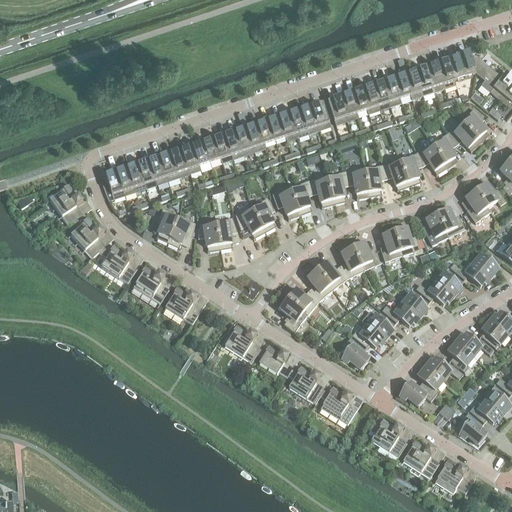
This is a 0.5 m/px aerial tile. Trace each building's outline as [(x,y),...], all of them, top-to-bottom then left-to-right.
[(458,60),(447,64),(454,83),(476,76),(471,61),(469,56),(465,58),(464,55),(457,57),(458,60)] [(476,59),(471,61),(476,76),(485,84),(482,87),(499,102),(511,86),(511,79),(506,75),(502,80),(476,59)] [(447,64),(437,67),(445,92),(456,88),(454,83),(447,64)] [(437,67),(426,71),(434,95),(445,92),(437,67)] [(426,71),(415,75),(423,99),(434,95),(426,71)] [(415,75),(404,78),(411,98),(410,98),(412,103),(423,99),(415,75)] [(404,78),(393,82),(400,101),(410,98),(411,98),(404,78)] [(393,82),(382,85),(390,110),(402,106),(400,101),(393,82)] [(382,85),(371,89),(380,113),(390,110),(382,85)] [(511,86),(499,102),(508,110),(511,106),(511,86)] [(371,89),(361,93),(367,112),(368,117),(380,113),(371,89)] [(361,93),(350,96),(356,116),(357,116),(367,112),(361,93)] [(474,95),(470,100),(478,107),(483,102),(474,95)] [(350,96),(339,100),(347,124),(358,120),(357,116),(356,116),(350,96)] [(347,124),(339,100),(328,104),(336,128),(347,124)] [(323,105),(312,109),(320,133),(331,129),(323,105)] [(312,109),(301,112),(309,137),(320,133),(312,109)] [(488,115),(497,123),(501,118),(492,110),(488,115)] [(301,112),(290,116),(298,140),(309,137),(301,112)] [(460,124),(480,146),(490,137),(489,137),(479,127),(484,123),(474,112),(469,117),(461,125),(460,124)] [(290,116),(279,120),(286,139),(285,140),(287,144),(298,140),(290,116)] [(279,120),(269,123),(275,143),(285,140),(286,139),(279,120)] [(269,123),(258,127),(264,147),(275,143),(269,123)] [(451,133),(447,137),(456,149),(461,144),(471,154),(470,154),(471,155),(480,146),(460,124),(460,125),(452,133),(451,133)] [(258,127),(247,131),(255,155),(266,151),(264,147),(258,127)] [(247,131),(236,134),(244,159),(255,155),(247,131)] [(236,134),(225,138),(233,162),(244,159),(236,134)] [(432,146),(431,146),(447,172),(458,165),(458,164),(457,164),(450,153),(456,149),(447,137),(442,140),(442,141),(432,147),(432,146)] [(225,138),(214,141),(221,161),(220,161),(222,166),(233,162),(225,138)] [(214,141),(203,145),(210,165),(220,161),(221,161),(214,141)] [(203,145),(193,149),(199,168),(200,168),(210,165),(203,145)] [(422,153),(416,156),(423,170),(429,166),(436,178),(447,172),(431,146),(431,147),(422,153)] [(193,149),(182,152),(190,177),(201,173),(200,168),(199,168),(193,149)] [(182,152),(171,156),(179,180),(190,177),(182,152)] [(171,156),(160,160),(168,184),(179,180),(171,156)] [(400,162),(399,162),(409,190),(421,186),(421,185),(416,172),(423,170),(416,156),(410,158),(411,158),(400,162)] [(319,158),(306,162),(308,168),(320,165),(319,158)] [(160,160),(149,163),(156,183),(155,183),(157,188),(168,184),(160,160)] [(388,166),(382,168),(386,183),(393,180),(397,193),(397,194),(409,190),(399,162),(399,163),(388,166)] [(511,167),(506,162),(497,171),(497,172),(498,172),(508,181),(504,186),(506,188),(503,191),(510,200),(511,198),(511,167)] [(149,163),(138,167),(145,187),(145,186),(155,183),(156,183),(149,163)] [(138,167),(128,170),(136,195),(147,191),(145,186),(145,187),(138,167)] [(365,171),(364,171),(369,200),(382,198),(382,197),(381,197),(379,184),(386,183),(382,168),(376,169),(376,170),(365,171)] [(128,170),(117,174),(125,198),(136,195),(128,170)] [(350,173),(345,174),(349,189),(355,188),(357,202),(369,200),(364,171),(364,172),(353,173),(350,173)] [(125,198),(117,174),(105,178),(108,185),(102,186),(106,196),(109,204),(125,198)] [(327,179),(334,208),(347,204),(346,204),(343,191),(349,189),(345,174),(338,176),(327,179)] [(315,182),(308,184),(312,198),(318,197),(322,210),(321,210),(322,211),(334,208),(327,179),(326,179),(327,179),(316,182),(315,182)] [(290,190),(290,191),(300,218),(312,214),(312,213),(307,200),(312,198),(308,184),(301,187),(290,191),(290,190)] [(484,184),(474,191),(491,216),(491,215),(488,211),(497,204),(500,209),(506,205),(497,192),(492,196),(484,185),(485,184),(484,184)] [(67,229),(72,226),(84,218),(78,209),(83,205),(79,199),(76,201),(66,186),(56,189),(58,197),(50,203),(67,229)] [(300,218),(290,191),(289,191),(279,195),(272,198),(278,212),(283,209),(288,222),(288,223),(300,218)] [(491,216),(474,191),(463,199),(464,199),(472,210),(467,214),(475,226),(481,222),(490,215),(490,216),(491,216)] [(18,204),(21,212),(34,204),(33,202),(34,201),(33,199),(18,204)] [(251,209),(251,210),(265,236),(276,230),(276,229),(269,217),(275,214),(267,201),(261,204),(261,205),(251,210),(251,209)] [(447,209),(436,214),(449,241),(449,240),(459,235),(459,236),(465,233),(459,219),(453,222),(447,209)] [(265,236),(251,210),(250,210),(251,210),(241,216),(241,215),(236,218),(241,232),(247,229),(254,241),(253,241),(254,242),(265,236)] [(156,241),(168,246),(180,219),(179,220),(169,215),(163,212),(157,225),(162,228),(157,241),(156,240),(156,241)] [(449,241),(436,214),(424,220),(425,220),(429,229),(424,232),(432,249),(438,246),(448,241),(449,241)] [(92,261),(99,255),(98,255),(106,248),(99,241),(104,237),(99,231),(97,233),(84,218),(72,226),(78,232),(72,237),(92,261)] [(180,219),(168,246),(179,252),(180,251),(179,251),(185,238),(191,241),(192,241),(195,226),(191,224),(190,225),(180,220),(180,219)] [(216,223),(215,223),(220,253),(233,251),(233,250),(232,250),(230,237),(237,236),(237,235),(232,221),(227,222),(216,224),(216,223)] [(220,253),(215,223),(215,224),(204,226),(199,226),(198,242),(199,242),(206,241),(208,254),(207,254),(207,255),(220,253)] [(508,223),(502,228),(505,232),(511,227),(508,223)] [(406,227),(393,231),(402,260),(403,259),(414,255),(414,256),(420,254),(416,239),(410,241),(405,228),(406,228),(406,227)] [(505,232),(502,228),(496,233),(499,237),(505,232)] [(402,260),(393,231),(381,235),(381,236),(382,236),(386,249),(380,251),(385,265),(391,263),(402,259),(402,260)] [(485,247),(488,250),(494,244),(490,241),(485,247)] [(363,242),(351,248),(364,275),(364,274),(374,269),(374,270),(380,267),(374,253),(368,256),(363,243),(363,242)] [(98,255),(99,255),(107,261),(101,269),(128,287),(140,268),(140,267),(138,270),(130,265),(133,260),(127,255),(125,257),(108,246),(106,248),(98,255)] [(346,266),(339,269),(347,282),(353,280),(353,279),(363,274),(363,275),(364,275),(351,248),(339,253),(340,254),(346,266)] [(511,251),(510,249),(502,258),(511,266),(511,251)] [(439,262),(435,253),(429,256),(431,261),(433,265),(439,262)] [(481,257),(473,267),(490,281),(498,272),(497,270),(500,266),(486,254),(482,258),(481,257)] [(325,262),(315,270),(333,294),(334,293),(333,293),(342,286),(347,282),(339,269),(334,274),(325,263),(325,262)] [(490,281),(473,267),(466,276),(454,266),(450,271),(464,283),(468,279),(480,289),(483,286),(485,287),(490,281)] [(314,289),(308,294),(319,305),(324,301),(324,300),(333,293),(333,294),(315,270),(305,278),(305,279),(306,278),(314,289)] [(133,290),(151,302),(160,307),(172,288),(170,291),(162,286),(165,280),(158,276),(157,278),(146,271),(133,290)] [(444,276),(436,286),(453,300),(461,290),(460,289),(463,285),(448,273),(445,277),(444,276)] [(453,300),(436,286),(429,295),(420,288),(416,293),(430,305),(434,300),(443,308),(446,305),(448,306),(453,300)] [(293,290),(285,300),(307,318),(307,319),(308,319),(315,309),(319,305),(308,294),(304,299),(293,291),(293,290)] [(193,306),(197,301),(190,297),(189,299),(178,292),(165,311),(192,328),(202,312),(193,306)] [(410,298),(402,308),(419,322),(427,312),(425,310),(429,306),(414,294),(411,299),(410,298)] [(307,318),(285,300),(277,310),(290,320),(284,327),(294,335),(300,328),(300,327),(307,319),(307,318)] [(419,322),(402,308),(395,316),(386,309),(382,314),(396,326),(400,322),(409,330),(412,326),(414,328),(419,322)] [(357,311),(353,316),(358,319),(361,315),(357,311)] [(376,319),(368,329),(385,343),(393,333),(391,332),(395,328),(380,316),(377,320),(376,319)] [(495,318),(490,324),(507,338),(511,332),(511,321),(510,324),(500,316),(497,320),(495,318)] [(507,338),(490,324),(482,334),(484,335),(481,339),(495,351),(498,347),(499,348),(507,338)] [(348,337),(352,332),(346,327),(342,332),(348,337)] [(385,343),(368,329),(361,338),(356,334),(352,339),(366,351),(370,347),(375,351),(378,348),(380,349),(385,343)] [(251,366),(257,358),(256,358),(261,350),(253,345),(256,339),(250,335),(248,337),(237,330),(225,349),(251,366)] [(321,341),(326,345),(333,335),(329,332),(321,341)] [(461,339),(456,346),(473,360),(481,351),(489,358),(494,353),(479,341),(476,345),(466,337),(463,341),(461,339)] [(342,362),(348,366),(350,364),(361,373),(369,363),(361,357),(365,353),(350,341),(346,346),(351,350),(344,359),(344,360),(342,362)] [(473,360),(456,346),(448,355),(454,360),(450,364),(465,376),(469,371),(466,368),(473,360)] [(287,381),(289,379),(288,379),(293,371),(293,370),(285,365),(288,360),(282,356),(280,358),(263,347),(261,350),(256,358),(257,358),(262,362),(259,367),(277,378),(278,376),(287,381)] [(431,364),(426,370),(443,384),(450,375),(459,383),(463,378),(449,366),(445,370),(436,362),(433,366),(431,364)] [(315,408),(321,399),(320,399),(325,391),(317,386),(320,381),(314,376),(312,379),(295,367),(293,370),(293,371),(288,379),(289,379),(294,382),(289,391),(315,408)] [(423,384),(420,388),(434,400),(438,395),(436,393),(443,384),(426,370),(418,380),(423,384)] [(511,385),(509,389),(500,382),(496,387),(510,399),(511,396),(511,385)] [(434,400),(420,388),(417,392),(409,386),(401,396),(402,397),(400,399),(406,403),(407,401),(418,410),(426,401),(430,405),(434,400)] [(320,399),(321,399),(326,403),(321,411),(347,428),(358,412),(349,406),(352,401),(346,397),(344,399),(327,388),(325,391),(320,399)] [(493,396),(486,405),(503,419),(511,409),(506,404),(509,400),(495,388),(490,393),(493,396)] [(460,401),(456,405),(462,410),(466,406),(460,401)] [(503,419),(486,405),(479,413),(474,409),(470,414),(484,426),(487,422),(493,427),(496,423),(498,425),(503,419)] [(439,415),(443,419),(451,410),(446,406),(439,415)] [(451,410),(443,419),(448,423),(455,414),(451,410)] [(462,435),(460,438),(466,441),(467,439),(478,448),(487,438),(479,432),(483,428),(468,416),(464,421),(469,425),(461,434),(462,435)] [(371,432),(377,436),(371,444),(398,461),(410,442),(409,442),(408,444),(399,439),(403,434),(396,430),(395,432),(377,421),(371,432)] [(431,460),(435,454),(428,450),(427,452),(415,445),(403,465),(430,482),(442,462),(441,462),(440,465),(431,460)] [(435,485),(453,497),(456,491),(465,497),(472,486),(463,480),(467,475),(460,471),(459,473),(447,466),(435,485)]
